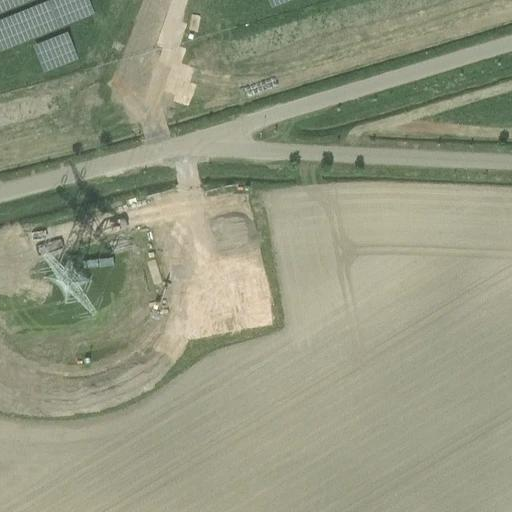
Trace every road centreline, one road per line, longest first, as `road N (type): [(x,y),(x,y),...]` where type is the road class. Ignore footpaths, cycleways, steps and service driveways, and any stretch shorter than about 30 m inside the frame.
road 1 (unclassified): [(179,147),(511,44)]
road 2 (unclassified): [(511,164),(179,147)]
road 3 (unclassified): [(0,193),(179,147)]
